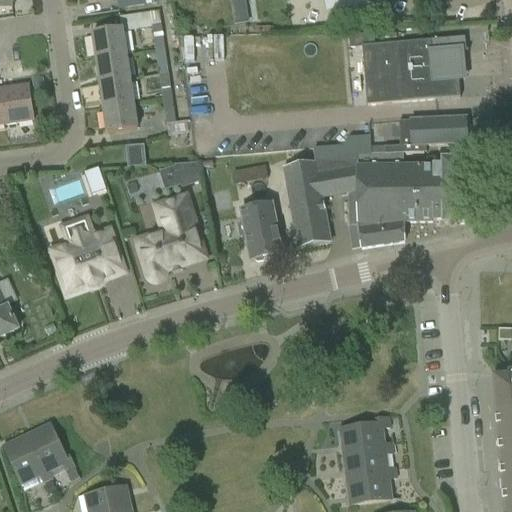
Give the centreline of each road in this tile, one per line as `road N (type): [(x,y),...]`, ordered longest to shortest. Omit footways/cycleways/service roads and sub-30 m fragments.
road 1 (tertiary): [(0,392),(102,344),(218,306),(442,251)]
road 2 (residential): [(469,511),(442,251)]
road 3 (residential): [(0,164),(48,157),(68,136),(56,23)]
